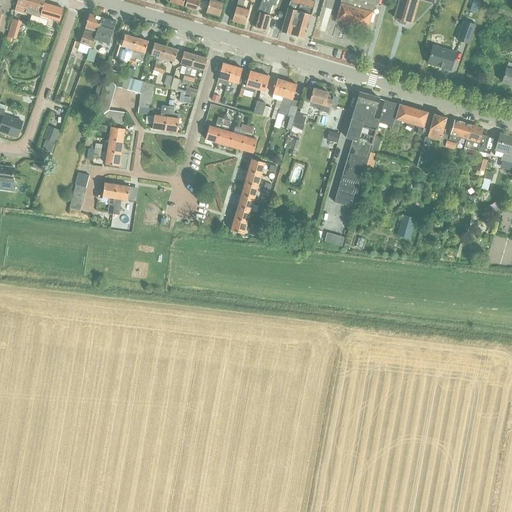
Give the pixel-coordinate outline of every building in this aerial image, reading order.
[(48,18),(59,22),(63,9),(44,3),(45,1),(39,0),(17,0),(14,11),(23,14),(23,12),(32,15),(29,22),(46,27),(48,18)] [(186,0),(185,7),(197,10),(200,0),(186,0)] [(223,4),(224,0),(210,0),(206,13),(219,17),(223,4)] [(238,0),(232,21),(245,25),(249,11),(242,9),(244,0),(238,0)] [(275,6),(276,0),(261,0),(257,13),(260,13),(256,28),(265,30),(269,16),(268,15),(271,5),(275,6)] [(285,16),(281,32),(304,39),(311,15),(313,8),(314,2),(307,0),(290,0),(288,9),(288,8),(285,16)] [(378,5),(379,0),(340,0),(339,4),(340,4),(336,20),(367,28),(371,13),(373,14),(375,5),(378,5)] [(399,23),(400,23),(405,24),(406,21),(411,23),(417,0),(421,0),(430,3),(431,0),(399,0),(394,18),(400,20),(399,23)] [(85,29),(80,44),(91,48),(94,40),(102,18),(89,14),(85,29)] [(10,34),(19,37),(24,20),(15,17),(10,34)] [(96,34),(94,40),(108,45),(115,22),(102,18),(96,34)] [(457,40),(469,44),(475,25),(464,21),(457,40)] [(127,50),(133,52),(136,38),(125,35),(122,47),(128,48),(127,50)] [(131,58),(129,64),(135,66),(136,60),(143,62),(149,42),(136,38),(133,52),(131,58)] [(153,75),(157,76),(161,66),(162,60),(166,47),(154,43),(151,55),(157,57),(157,59),(153,75)] [(455,53),(433,46),(427,64),(451,70),(455,53)] [(178,50),(166,47),(162,60),(168,62),(169,60),(174,62),(178,50)] [(91,49),(90,49),(86,60),(95,63),(98,51),(97,51),(91,49)] [(188,81),(196,55),(184,52),(180,64),(186,66),(186,67),(183,79),(188,81)] [(196,55),(188,81),(193,82),(197,70),(198,69),(204,71),(207,59),(196,55)] [(228,82),(233,66),(223,63),(217,82),(227,85),(228,82)] [(502,83),(511,86),(511,63),(508,63),(502,83)] [(161,66),(157,76),(157,78),(162,80),(166,67),(161,66)] [(242,69),(233,66),(228,82),(238,84),(242,69)] [(250,71),(248,79),(244,78),(241,89),(255,93),(256,90),(265,92),(269,77),(260,74),(250,71)] [(108,73),(103,90),(114,93),(116,87),(119,76),(108,73)] [(164,85),(170,86),(173,77),(166,75),(164,85)] [(125,78),(119,76),(116,87),(122,89),(125,78)] [(131,79),(125,78),(122,89),(127,91),(131,79)] [(170,89),(177,91),(180,80),(173,78),(170,89)] [(136,81),(131,79),(127,91),(133,92),(136,81)] [(275,107),(272,119),(276,120),(278,114),(279,109),(287,82),(277,79),(273,94),(273,95),(272,99),(277,100),(275,107)] [(142,82),(136,81),(133,92),(138,94),(142,82)] [(153,86),(142,82),(138,94),(140,94),(139,102),(151,103),(153,86)] [(279,109),(278,114),(289,117),(286,129),(292,130),(296,114),(291,112),(290,112),(291,108),(290,108),(292,100),(297,85),(287,82),(279,109)] [(185,94),(195,97),(197,91),(187,88),(185,94)] [(292,130),(291,132),(301,135),(307,115),(309,106),(320,110),(320,112),(328,114),(330,108),(335,110),(339,98),(333,97),(332,101),(327,99),(328,93),(314,89),(313,92),(306,90),(300,112),(297,112),(296,114),(292,130)] [(103,90),(101,96),(112,99),(114,93),(103,90)] [(214,100),(221,102),(223,95),(216,93),(214,100)] [(379,123),(379,120),(373,118),(379,98),(359,93),(346,138),(353,140),(334,202),(353,208),(370,152),(374,137),(379,123)] [(101,96),(99,101),(111,105),(112,99),(101,96)] [(291,108),(290,112),(291,112),(296,114),(297,112),(300,102),(294,100),(291,108)] [(99,101),(98,107),(109,110),(111,105),(99,101)] [(266,104),(257,101),(253,114),(262,116),(266,104)] [(385,101),(379,120),(379,123),(393,127),(397,128),(399,120),(419,126),(417,134),(422,136),(428,113),(399,105),(385,101)] [(212,112),(223,115),(225,109),(214,105),(212,112)] [(94,121),(113,123),(115,112),(109,111),(109,110),(98,107),(94,121)] [(167,118),(165,131),(177,133),(180,120),(180,115),(174,114),(175,108),(169,107),(168,114),(167,118)] [(263,116),(268,118),(271,108),(266,107),(263,116)] [(0,122),(1,123),(0,125),(0,131),(18,138),(23,122),(3,116),(5,111),(0,109),(0,122)] [(424,166),(426,162),(431,142),(429,142),(430,138),(440,141),(446,118),(434,115),(427,138),(425,138),(417,167),(421,168),(424,166)] [(147,118),(146,122),(147,124),(153,124),(152,129),(165,131),(167,118),(154,116),(154,117),(149,117),(147,118)] [(206,140),(218,143),(225,120),(218,118),(215,128),(209,127),(206,140)] [(218,143),(229,147),(233,133),(228,132),(231,121),(225,120),(218,143)] [(460,137),(466,139),(470,125),(454,121),(448,140),(446,139),(444,147),(454,150),(456,143),(458,144),(460,137)] [(240,131),(246,133),(248,126),(242,124),(240,131)] [(470,125),(466,139),(464,147),(483,153),(488,136),(481,134),(483,129),(470,125)] [(105,126),(104,133),(110,134),(109,140),(123,142),(125,129),(111,127),(105,126)] [(46,139),(42,150),(52,153),(55,143),(60,131),(48,127),(44,138),(46,139)] [(339,133),(331,131),(328,142),(336,144),(339,133)] [(229,147),(241,150),(245,137),(233,133),(229,147)] [(501,158),(500,162),(511,165),(511,137),(500,134),(495,151),(494,156),(501,158)] [(245,137),(241,150),(254,154),(257,140),(245,137)] [(370,152),(364,171),(372,173),(377,154),(381,139),(374,137),(370,152)] [(298,151),(301,142),(290,138),(287,149),(290,150),(289,154),(293,155),(292,157),(294,157),(295,155),(297,151),(298,151)] [(109,140),(108,152),(121,154),(123,142),(109,140)] [(102,151),(95,150),(89,149),(87,160),(93,161),(94,157),(101,158),(102,151)] [(121,154),(108,152),(106,165),(120,167),(121,154)] [(482,173),(484,173),(487,160),(478,157),(474,170),(476,171),(482,173)] [(252,160),(248,171),(262,175),(265,163),(252,160)] [(0,188),(15,191),(16,182),(12,182),(14,168),(0,165),(0,188)] [(248,171),(245,183),(258,187),(262,175),(248,171)] [(70,208),(80,211),(90,176),(79,173),(70,208)] [(491,189),(493,178),(482,176),(480,187),(491,189)] [(108,213),(112,214),(117,185),(104,183),(102,197),(109,198),(108,204),(110,204),(108,213)] [(245,183),(241,194),(255,198),(258,187),(245,183)] [(117,185),(112,214),(119,215),(121,200),(127,201),(129,187),(117,185)] [(264,215),(265,209),(253,205),(255,198),(241,194),(238,206),(251,210),(251,211),(258,213),(264,215)] [(238,206),(235,217),(248,221),(251,211),(251,210),(238,206)] [(170,224),(171,216),(164,215),(163,223),(170,224)] [(403,215),(400,227),(398,235),(411,239),(416,218),(403,215)] [(248,221),(235,217),(231,230),(244,234),(248,221)] [(345,244),(346,234),(328,231),(327,241),(345,244)] [(360,238),(357,244),(365,247),(368,241),(360,238)]
